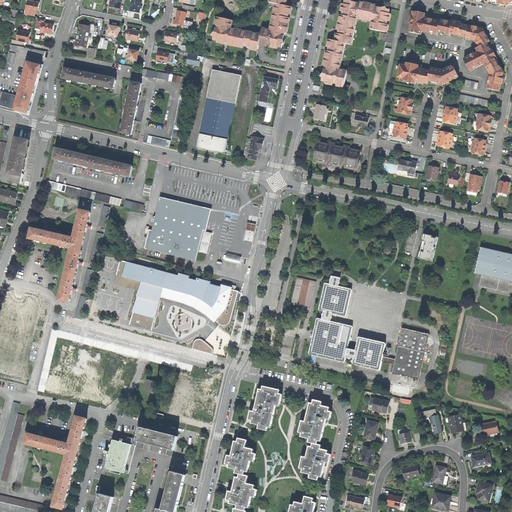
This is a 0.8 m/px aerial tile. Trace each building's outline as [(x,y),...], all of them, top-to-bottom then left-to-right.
[(121,0),(110,0),(109,8),(114,9),(120,10),(121,0)] [(35,17),(35,14),(37,14),(38,12),(39,3),(28,1),(26,12),(25,15),(35,17)] [(134,13),(138,14),(141,3),(132,1),(130,12),(134,13)] [(389,14),(389,9),(380,8),(376,7),(374,7),(375,5),(360,2),(359,4),(356,3),(345,1),(344,4),(342,4),(341,12),(342,13),(342,14),(342,16),(340,15),(337,31),(338,31),(337,35),(336,34),(335,41),(328,40),(327,45),(327,48),(328,48),(328,51),(326,51),(323,66),(325,66),(322,79),(321,82),(325,82),(325,84),(333,86),(333,84),(336,85),(336,87),(344,88),(344,87),(348,71),(341,70),(346,44),(352,45),(357,19),(371,22),(370,30),(384,33),(384,32),(386,33),(388,25),(386,24),(387,21),(389,21),(390,14),(389,14)] [(270,30),(266,45),(270,46),(270,47),(277,49),(278,47),(282,48),(284,35),(285,33),(287,33),(290,18),(288,18),(288,16),(289,14),(290,15),(292,7),(286,6),(284,6),(275,4),(270,30)] [(17,19),(18,12),(11,10),(9,17),(17,19)] [(478,43),(480,47),(485,44),(487,43),(488,42),(486,39),(488,38),(484,30),(476,28),(461,25),(461,23),(457,22),(453,21),(452,23),(440,20),(440,21),(424,18),(425,14),(419,12),(414,11),(409,32),(421,35),(422,31),(437,34),(438,31),(446,33),(445,34),(450,35),(450,34),(470,38),(470,40),(475,41),(477,44),(478,43)] [(191,28),(193,23),(184,21),(186,13),(177,12),(176,17),(175,21),(173,20),(173,24),(191,28)] [(15,25),(16,20),(3,17),(2,22),(15,25)] [(226,43),(228,43),(232,28),(233,21),(216,17),(214,25),(216,25),(213,40),(217,41),(217,43),(224,44),(225,42),(226,43)] [(40,33),(51,35),(52,32),(53,26),(42,24),(40,33)] [(78,30),(77,36),(88,38),(91,38),(93,28),(93,27),(92,26),(91,25),(90,25),(89,26),(89,27),(79,25),(78,30)] [(116,38),(118,28),(113,27),(109,26),(107,36),(116,38)] [(243,46),(246,31),(232,28),(228,43),(228,45),(243,48),(243,46)] [(261,34),(259,45),(266,47),(266,45),(270,30),(262,28),(261,34)] [(128,30),(126,40),(137,42),(138,38),(139,32),(137,32),(138,30),(133,29),(133,31),(128,30)] [(16,41),(24,43),(28,44),(28,41),(30,33),(18,31),(16,41)] [(261,34),(246,31),(243,46),(249,47),(250,48),(250,50),(258,51),(259,45),(261,34)] [(175,44),(177,35),(166,33),(165,37),(164,42),(175,44)] [(386,35),(379,33),(377,41),(384,42),(386,35)] [(75,47),(86,48),(88,38),(77,36),(76,41),(75,47)] [(489,89),(500,91),(502,79),(503,76),(504,73),(499,65),(498,66),(496,62),(497,62),(495,58),(492,54),(491,51),(489,46),(487,47),(485,44),(480,47),(476,49),(478,52),(464,59),(470,71),(484,64),(486,68),(487,67),(489,70),(488,71),(490,74),(489,81),(490,81),(489,89)] [(10,45),(9,52),(46,59),(47,52),(23,47),(10,45)] [(93,60),(95,51),(88,50),(86,57),(86,58),(93,60)] [(127,60),(136,62),(137,56),(138,52),(129,50),(127,60)] [(173,64),(175,55),(169,54),(158,52),(157,55),(156,61),(173,64)] [(0,76),(9,79),(15,55),(8,54),(5,71),(0,69),(0,76)] [(0,105),(8,108),(25,113),(29,110),(34,94),(33,93),(35,86),(36,86),(41,66),(28,63),(25,74),(26,75),(25,76),(25,78),(24,78),(19,95),(20,95),(19,98),(2,93),(0,101),(0,105)] [(415,84),(415,81),(417,82),(428,84),(428,81),(438,83),(444,84),(458,77),(453,66),(443,71),(431,68),(430,71),(418,69),(419,66),(406,63),(405,66),(400,65),(398,78),(403,79),(403,81),(415,84)] [(63,79),(88,84),(90,74),(79,72),(79,71),(77,71),(76,71),(75,71),(65,69),(63,79)] [(172,83),(173,76),(143,70),(142,77),(172,83)] [(236,104),(241,76),(212,70),(207,98),(197,148),(216,152),(225,154),(235,104),(236,104)] [(101,76),(90,74),(88,84),(114,89),(116,79),(104,77),(104,76),(103,76),(101,76)] [(264,77),(260,96),(259,98),(267,100),(268,94),(270,89),(272,87),(276,88),(278,80),(264,77)] [(478,83),(461,79),(459,85),(477,89),(478,83)] [(132,82),(126,108),(136,110),(138,99),(139,99),(139,97),(139,96),(141,84),(132,82)] [(188,90),(181,89),(171,141),(178,143),(188,90)] [(489,101),(458,94),(457,100),(487,107),(489,101)] [(399,100),(398,105),(413,108),(413,103),(412,103),(413,100),(401,98),(401,101),(399,100)] [(319,104),(317,104),(316,108),(314,117),(324,119),(325,113),(326,109),(326,107),(319,105),(319,104)] [(412,112),(413,108),(398,105),(398,109),(399,109),(398,112),(410,115),(410,112),(412,112)] [(444,110),(443,114),(457,117),(458,113),(457,113),(458,110),(446,107),(446,110),(444,110)] [(121,133),(131,135),(133,124),(134,124),(134,122),(134,121),(136,110),(126,108),(121,133)] [(363,117),(356,116),(354,125),(357,126),(358,126),(358,127),(361,128),(363,128),(363,127),(367,128),(369,115),(364,114),(363,117)] [(456,122),(457,117),(443,114),(442,119),(444,119),(443,122),(455,125),(455,122),(456,122)] [(478,117),(477,122),(491,124),(492,120),(491,120),(491,117),(480,114),(479,117),(478,117)] [(408,125),(391,121),(389,128),(394,129),(394,130),(408,132),(409,128),(407,128),(408,125)] [(477,122),(476,126),(477,126),(477,129),(488,132),(489,129),(490,129),(491,124),(477,122)] [(407,137),(408,132),(394,130),(393,134),(394,134),(394,137),(405,139),(406,136),(407,137)] [(439,134),(438,139),(453,142),(453,137),(452,137),(453,134),(441,132),(441,135),(439,134)] [(169,148),(170,142),(151,137),(150,143),(154,144),(154,145),(169,148)] [(243,158),(257,161),(259,154),(261,152),(262,149),(264,140),(254,137),(253,139),(249,138),(249,140),(247,139),(243,158)] [(450,149),(450,146),(452,147),(453,142),(438,139),(437,143),(439,144),(438,147),(450,149)] [(473,142),(472,146),(487,149),(487,145),(486,144),(487,141),(475,139),(475,142),(473,142)] [(29,142),(17,140),(10,172),(22,175),(23,169),(25,170),(26,162),(29,148),(28,148),(29,142)] [(326,164),(327,157),(329,145),(319,143),(317,151),(316,157),(315,161),(326,164)] [(334,146),(329,145),(327,157),(332,158),(330,165),(341,167),(342,160),(347,161),(349,149),(345,148),(343,148),(336,147),(334,146)] [(484,154),(486,154),(487,149),(472,146),(471,151),(473,151),(472,154),(484,156),(484,154)] [(55,159),(80,165),(83,155),(70,152),(57,149),(55,159)] [(356,170),(358,164),(358,161),(359,156),(360,152),(349,149),(347,161),(345,168),(356,170)] [(95,158),(83,155),(80,165),(105,171),(108,161),(95,158)] [(415,173),(417,162),(413,161),(409,160),(409,162),(400,160),(398,170),(408,172),(407,176),(414,177),(415,173)] [(131,177),(133,167),(119,164),(108,161),(105,171),(131,177)] [(436,180),(439,169),(434,168),(429,167),(427,178),(436,180)] [(448,184),(458,186),(460,178),(455,177),(456,173),(453,172),(450,172),(448,184)] [(479,191),(482,178),(475,177),(470,176),(467,191),(477,193),(478,191),(479,191)] [(48,188),(111,204),(144,212),(145,206),(50,182),(48,188)] [(507,194),(509,184),(504,183),(500,182),(498,192),(507,194)] [(145,184),(143,195),(150,196),(152,186),(145,184)] [(18,193),(1,190),(0,192),(0,200),(15,204),(17,198),(18,193)] [(148,250),(196,261),(200,243),(203,232),(207,233),(212,211),(208,210),(208,209),(205,208),(201,207),(201,208),(161,198),(152,233),(149,232),(145,249),(146,249),(144,256),(147,257),(148,250)] [(99,225),(106,228),(110,208),(104,206),(99,225)] [(59,301),(69,303),(72,291),(76,292),(76,290),(77,288),(73,287),(78,265),(82,266),(82,264),(83,262),(79,261),(82,250),(79,250),(82,240),(84,240),(87,229),(90,229),(91,227),(91,226),(88,225),(90,212),(80,210),(74,238),(71,237),(71,234),(69,233),(68,233),(67,237),(46,232),(47,228),(45,228),(43,227),(42,231),(32,228),(29,239),(71,249),(59,301)] [(9,213),(0,211),(0,225),(6,227),(8,220),(9,213)] [(245,231),(253,232),(255,225),(247,223),(245,231)] [(89,262),(96,263),(101,245),(104,234),(97,233),(89,262)] [(419,259),(432,262),(438,238),(424,235),(419,259)] [(511,293),(511,254),(481,246),(474,272),(481,274),(478,285),(511,293)] [(226,261),(240,264),(241,256),(227,253),(226,261)] [(115,283),(140,290),(147,265),(122,258),(115,283)] [(131,322),(152,328),(161,296),(168,271),(147,265),(140,290),(131,322)] [(88,269),(83,288),(90,290),(95,271),(88,269)] [(168,271),(161,296),(192,305),(209,315),(215,320),(220,323),(226,324),(230,320),(238,291),(235,291),(236,286),(222,282),(221,285),(197,279),(168,271)] [(392,373),(418,379),(429,335),(402,329),(395,360),(382,357),(383,355),(389,356),(391,348),(384,347),(385,344),(359,337),(355,351),(347,349),(352,327),(330,322),(332,313),(345,316),(351,290),(339,287),(339,284),(342,281),(340,280),(340,278),(335,277),(332,276),(331,278),(329,278),(330,282),(330,285),(325,284),(319,310),(323,311),(321,320),(317,319),(313,336),(309,354),(344,362),(345,357),(353,359),(352,364),(379,370),(381,361),(394,364),(392,373)] [(297,277),(292,304),(311,308),(316,280),(297,277)] [(40,296),(30,294),(29,300),(27,305),(27,308),(25,313),(22,327),(21,331),(20,334),(19,338),(16,354),(14,359),(19,360),(23,361),(25,362),(31,337),(35,338),(35,336),(35,334),(31,333),(37,310),(41,311),(41,309),(42,308),(37,307),(40,296)] [(81,296),(73,325),(80,327),(80,326),(82,319),(88,298),(81,296)] [(64,323),(70,325),(72,318),(66,316),(64,323)] [(216,362),(218,356),(82,319),(80,326),(216,362)] [(58,337),(140,358),(142,352),(52,329),(39,391),(44,393),(58,337)] [(49,378),(46,390),(109,404),(111,397),(118,399),(120,391),(123,392),(125,384),(130,385),(136,358),(130,357),(128,357),(127,361),(116,359),(110,385),(95,382),(96,379),(103,380),(108,356),(94,353),(88,353),(81,352),(80,349),(73,348),(70,348),(70,345),(62,343),(54,378),(49,378)] [(173,366),(175,360),(150,353),(148,360),(173,366)] [(32,369),(21,367),(18,366),(0,361),(0,372),(10,375),(16,376),(18,377),(24,378),(29,379),(32,369)] [(197,371),(188,413),(211,418),(219,376),(197,371)] [(144,391),(153,394),(156,381),(147,379),(144,391)] [(267,430),(268,427),(271,428),(276,405),(280,406),(282,394),(279,394),(280,390),(263,386),(262,390),(259,389),(256,405),(254,412),(250,411),(249,419),(252,420),(252,423),(259,425),(258,428),(267,430)] [(382,412),(386,413),(389,402),(375,399),(372,410),(382,412)] [(318,479),(318,476),(322,477),(323,470),(325,462),(329,462),(331,454),(327,453),(328,450),(321,448),(322,445),(317,444),(318,440),(321,441),(324,430),(327,419),(330,420),(332,412),(329,411),(330,408),(322,406),(323,402),(314,400),(313,404),(310,403),(305,422),(302,421),(299,432),(302,433),(301,437),(310,439),(309,443),(313,444),(312,447),(309,447),(306,457),(303,456),(300,467),(303,468),(302,472),(310,474),(309,477),(318,479)] [(0,455),(0,482),(1,480),(18,414),(20,404),(14,402),(0,455)] [(438,433),(442,432),(439,415),(437,415),(435,409),(420,412),(422,419),(431,417),(434,434),(438,433)] [(25,416),(18,414),(1,480),(7,482),(25,416)] [(456,432),(464,430),(460,415),(449,418),(452,433),(456,432)] [(43,437),(42,437),(38,436),(28,433),(25,443),(31,445),(36,446),(39,447),(44,448),(55,451),(60,453),(67,454),(66,460),(64,465),(63,468),(62,473),(58,487),(57,491),(57,494),(55,498),(53,506),(63,509),(66,497),(67,493),(73,471),(74,467),(77,457),(76,457),(75,456),(77,446),(79,447),(80,447),(83,435),(84,431),(87,419),(77,416),(75,425),(74,429),(73,432),(72,436),(70,444),(67,444),(66,443),(63,442),(62,442),(43,437)] [(376,435),(378,424),(368,421),(364,438),(375,440),(376,435)] [(483,436),(499,433),(497,423),(481,426),(482,433),(483,436)] [(141,427),(137,441),(175,450),(178,436),(172,435),(148,428),(141,427)] [(409,432),(400,434),(402,444),(406,443),(411,442),(409,432)] [(245,511),(246,511),(245,511),(246,507),(249,508),(251,497),(255,497),(257,490),(254,489),(255,485),(247,483),(248,476),(244,475),(245,471),(248,472),(250,460),(254,461),(256,454),(253,453),(254,449),(246,447),(247,440),(238,438),(238,442),(235,441),(233,450),(231,456),(228,455),(226,464),(229,465),(228,468),(236,470),(235,473),(239,474),(239,478),(236,477),(234,486),(232,492),(229,491),(227,500),(230,501),(230,504),(237,505),(236,509),(235,508),(233,511),(245,511)] [(110,455),(106,468),(128,474),(136,447),(135,445),(137,440),(134,439),(133,442),(131,444),(114,440),(112,445),(110,444),(109,449),(108,451),(106,450),(104,455),(107,456),(107,455),(110,455)] [(374,449),(364,447),(361,461),(372,464),(372,461),(373,458),(372,458),(374,449)] [(492,464),(489,454),(472,458),(473,463),(474,468),(492,464)] [(408,468),(403,469),(404,474),(402,475),(403,478),(419,475),(417,465),(408,468)] [(433,482),(443,484),(446,467),(440,466),(436,465),(433,482)] [(358,470),(355,470),(352,482),(366,485),(367,480),(368,475),(363,474),(364,472),(358,471),(358,470)] [(186,475),(172,472),(162,509),(158,508),(157,511),(183,511),(180,510),(179,511),(177,510),(178,506),(185,479),(186,475)] [(493,486),(479,483),(477,491),(476,495),(479,496),(478,501),(491,504),(493,495),(491,494),(493,486)] [(95,511),(109,511),(114,497),(100,493),(99,499),(95,511)] [(447,510),(448,505),(449,505),(450,501),(451,497),(435,493),(432,507),(447,510)] [(0,501),(44,511),(45,505),(0,495),(0,501)] [(365,499),(348,495),(346,505),(347,505),(346,508),(354,509),(354,508),(362,510),(363,505),(365,499)] [(404,498),(393,495),(392,500),(390,500),(390,502),(389,505),(400,508),(401,503),(403,503),(404,498)] [(313,511),(316,503),(313,502),(314,498),(305,496),(304,503),(296,502),(295,505),(291,505),(289,511),(313,511)] [(0,509),(12,511),(41,511),(42,511),(0,502),(0,509)]
